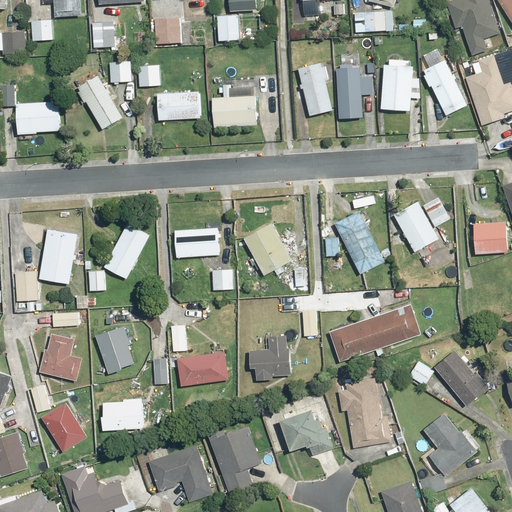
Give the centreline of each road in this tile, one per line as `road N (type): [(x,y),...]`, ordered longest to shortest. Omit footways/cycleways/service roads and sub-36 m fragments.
road 1 (residential): [(0,187),(477,158)]
road 2 (unknown): [(4,187),(9,322),(32,423)]
road 3 (unknown): [(160,353),(168,288),(159,177)]
